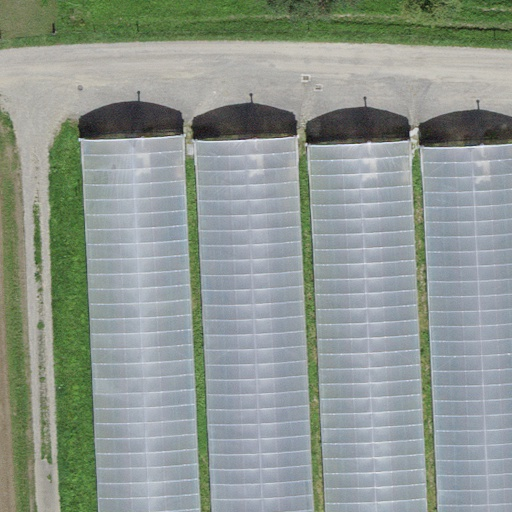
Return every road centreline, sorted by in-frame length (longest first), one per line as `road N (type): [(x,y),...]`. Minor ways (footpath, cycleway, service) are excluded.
road 1 (track): [(0,77),(264,65),(511,73)]
road 2 (track): [(49,71),(40,171),(58,511)]
